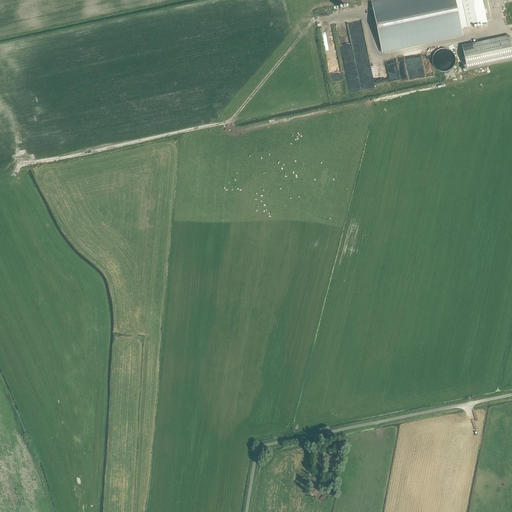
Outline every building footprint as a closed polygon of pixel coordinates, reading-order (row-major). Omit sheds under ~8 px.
[(371,0),(372,4),(387,0),(462,0),(468,27),(487,23),(482,0),(371,0)] [(392,0),(372,4),(382,53),(463,36),(455,0),(392,0)] [(511,46),(510,36),(462,46),(467,70),(511,60),(511,46)] [(457,60),(457,58),(456,55),(455,54),(454,52),(452,51),(450,49),(448,49),(446,48),(444,48),(443,49),(441,49),(439,50),(438,52),(436,53),(435,55),(434,57),(434,59),(434,61),(435,64),(436,66),(437,67),(439,69),(441,70),(443,71),(445,71),(448,71),(449,70),(451,69),(453,68),(455,66),(456,64),(457,62),(457,60)] [(327,460),(325,467),(337,469),(339,462),(339,463),(342,447),(335,446),(333,460),(327,460)] [(311,489),(317,490),(320,473),(314,472),(311,489)]
